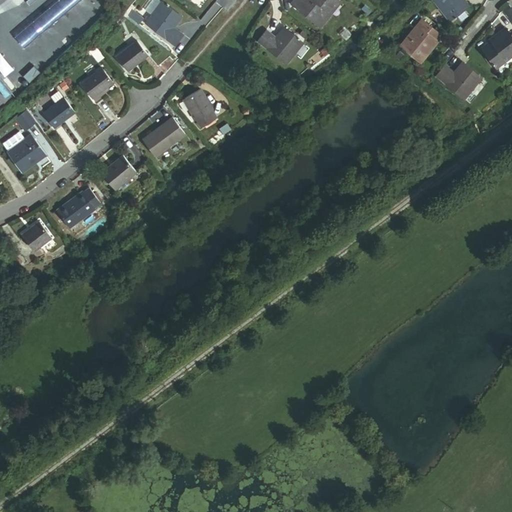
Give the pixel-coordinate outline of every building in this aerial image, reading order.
[(74,0),(56,0),(51,5),(59,14),(74,0)] [(167,2),(164,0),(155,0),(149,9),(157,15),(167,2)] [(335,14),(332,12),(341,0),(298,0),(295,4),(324,28),(335,14)] [(341,0),(332,12),(335,14),(345,2),(342,0),(341,0)] [(467,0),(439,0),(456,21),(473,7),(467,0)] [(180,27),(177,25),(185,15),(167,1),(167,2),(157,15),(151,23),(179,45),(188,34),(180,27)] [(59,14),(51,5),(50,4),(45,8),(46,10),(55,18),(56,20),(60,15),(59,14)] [(55,18),(46,10),(20,35),(28,44),(55,18)] [(149,21),(139,13),(135,18),(144,26),(149,21)] [(118,21),(125,27),(132,18),(126,14),(118,21)] [(177,25),(180,27),(187,17),(185,15),(177,25)] [(18,25),(22,29),(32,20),(28,16),(18,25)] [(434,50),(442,40),(447,34),(427,19),(405,46),(426,63),(436,51),(434,50)] [(503,69),(511,62),(511,28),(502,35),(504,38),(497,43),(488,50),(503,69)] [(280,39),(283,41),(292,31),(289,29),(280,39)] [(263,43),(292,67),(309,45),(292,31),(283,41),(280,39),(271,32),(263,43)] [(129,71),(151,55),(141,40),(119,56),(129,71)] [(434,50),(436,51),(444,42),(442,40),(434,50)] [(18,71),(0,49),(0,66),(9,78),(18,71)] [(459,72),(461,73),(469,63),(467,62),(459,72)] [(441,75),(469,99),(487,78),(469,63),(461,73),(459,72),(450,64),(441,75)] [(84,84),(96,98),(116,81),(105,67),(84,84)] [(0,86),(0,98),(14,87),(8,80),(0,86)] [(214,120),(218,118),(214,111),(217,110),(205,89),(187,99),(199,119),(201,118),(205,126),(207,124),(214,120)] [(57,129),(78,114),(68,99),(46,114),(57,129)] [(24,132),(36,122),(26,110),(14,120),(24,132)] [(147,138),(161,156),(191,133),(178,115),(147,138)] [(23,171),(46,151),(29,132),(6,152),(23,171)] [(107,174),(122,190),(143,171),(128,155),(107,174)] [(65,212),(78,229),(103,208),(90,192),(65,212)] [(30,238),(43,253),(60,238),(47,223),(30,238)]
